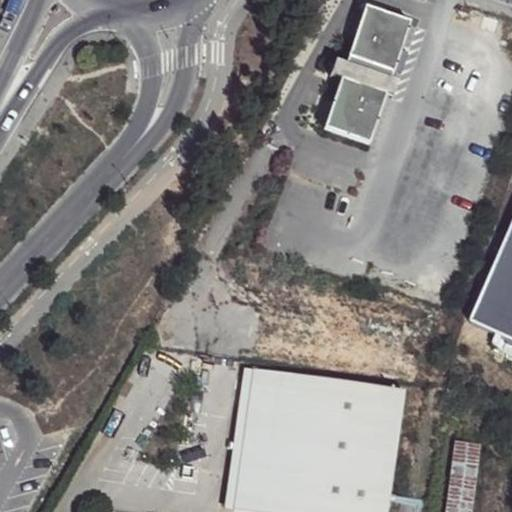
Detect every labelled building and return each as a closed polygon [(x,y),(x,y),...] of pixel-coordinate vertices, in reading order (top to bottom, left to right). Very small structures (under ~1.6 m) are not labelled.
[(410,24),(365,9),(348,59),(369,66),(363,87),(342,79),(325,130),(369,145),(386,95),(397,61),(410,24)] [(369,66),(348,59),(346,66),(336,62),(331,76),(342,79),(363,87),(369,66)] [(404,64),(397,61),(386,95),(393,98),(404,64)] [(511,258),(481,338),(511,349),(511,258)] [(262,313),(255,352),(408,373),(414,335),(262,313)] [(387,511),(405,392),(253,371),(233,510),(245,511),(387,511)] [(447,511),(473,511),(483,446),(458,443),(447,511)]
